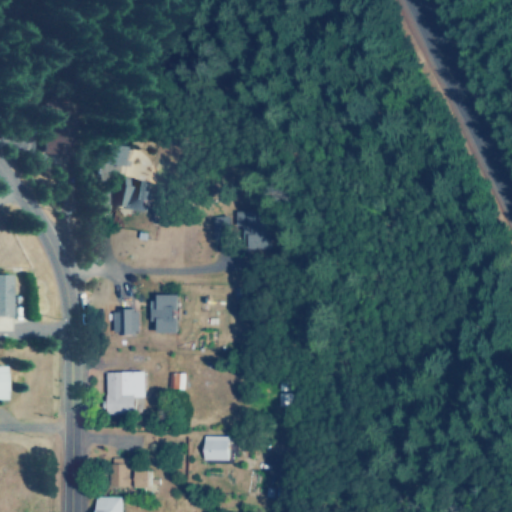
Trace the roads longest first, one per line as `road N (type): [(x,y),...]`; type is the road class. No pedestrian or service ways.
road 1 (residential): [(58,511),(63,254),(0,161)]
road 2 (tertiary): [(425,0),(511,165)]
